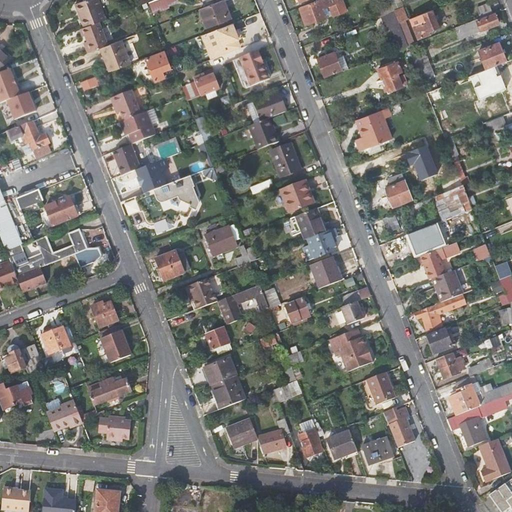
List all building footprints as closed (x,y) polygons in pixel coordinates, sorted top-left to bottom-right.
[(80,0),(74,3),(83,27),(99,21),(105,18),(98,0),(80,0)] [(173,0),(151,0),(148,1),(152,12),(164,7),(163,4),(173,0)] [(230,16),(223,0),(219,0),(199,8),(206,26),(230,16)] [(346,10),(342,0),(315,0),(299,6),(305,23),(332,13),(333,15),(346,10)] [(371,0),(378,16),(380,15),(394,10),(389,0),(371,0)] [(476,7),(479,17),(492,12),(488,2),(476,7)] [(400,7),(394,9),(394,10),(398,21),(404,19),(400,7)] [(438,26),(432,8),(416,15),(409,17),(418,39),(430,34),(429,29),(438,26)] [(391,27),(400,48),(408,45),(403,34),(398,21),(394,10),(380,15),(386,29),(391,27)] [(498,23),(493,11),(492,12),(479,17),(460,24),(465,36),(498,23)] [(409,31),(404,19),(398,21),(403,34),(409,31)] [(108,44),(99,21),(83,27),(80,28),(82,35),(85,34),(87,41),(83,42),(87,52),(99,48),(108,44)] [(238,38),(232,22),(216,29),(208,32),(215,53),(235,46),(232,40),(238,38)] [(130,62),(121,39),(108,44),(99,48),(109,71),(130,62)] [(417,47),(415,42),(408,45),(417,68),(430,63),(423,45),(417,47)] [(479,50),(486,69),(499,63),(499,62),(505,60),(498,42),(479,50)] [(0,71),(8,69),(4,66),(12,57),(3,49),(1,51),(0,50),(0,71)] [(146,58),(155,80),(162,77),(173,73),(164,50),(146,58)] [(269,79),(258,50),(240,58),(251,86),(269,79)] [(341,69),(342,70),(348,68),(343,54),(336,57),(334,52),(317,59),(324,76),(341,69)] [(398,61),(377,69),(381,78),(383,77),(388,89),(402,84),(397,72),(401,70),(398,61)] [(434,73),(430,63),(417,68),(421,78),(434,73)] [(10,68),(8,69),(0,71),(0,102),(7,100),(20,95),(10,68)] [(480,87),(488,83),(498,79),(495,72),(475,80),(474,78),(467,80),(470,88),(478,85),(478,87),(480,87)] [(213,73),(181,85),(185,95),(187,101),(218,88),(213,73)] [(101,83),(98,75),(85,80),(88,88),(101,83)] [(490,89),(488,83),(480,87),(482,92),(490,89)] [(119,108),(123,120),(140,113),(131,89),(111,97),(115,110),(119,108)] [(511,90),(495,97),(502,116),(503,115),(511,112),(511,90)] [(20,95),(7,100),(14,119),(35,111),(31,99),(32,99),(29,91),(20,95)] [(285,111),(283,105),(279,96),(278,92),(254,101),(261,120),(266,118),(285,111)] [(386,107),(367,115),(369,122),(359,126),(363,136),(355,139),(360,150),(367,148),(392,138),(383,117),(389,115),(386,107)] [(151,109),(145,111),(150,124),(157,122),(151,109)] [(150,124),(145,111),(140,113),(123,120),(120,121),(124,131),(128,129),(133,143),(155,135),(150,124)] [(367,115),(356,119),(359,126),(369,122),(367,115)] [(506,123),(503,115),(502,116),(486,122),(489,130),(506,123)] [(206,123),(203,116),(194,119),(197,126),(206,123)] [(270,129),(266,118),(261,120),(248,125),(258,149),(277,141),(272,128),(270,129)] [(39,135),(33,120),(8,130),(12,141),(19,138),(26,154),(33,151),(35,157),(51,151),(48,144),(49,143),(45,132),(39,135)] [(128,129),(124,131),(130,145),(130,144),(133,143),(128,129)] [(459,154),(452,136),(445,139),(452,157),(459,154)] [(152,147),(157,161),(165,158),(180,152),(175,138),(152,147)] [(270,151),(279,176),(300,168),(290,143),(270,151)] [(135,169),(139,168),(130,144),(130,145),(113,151),(122,174),(124,174),(135,169)] [(509,157),(497,162),(499,168),(511,163),(509,157)] [(167,165),(165,158),(157,161),(139,168),(135,169),(138,177),(137,178),(140,186),(142,186),(145,193),(165,185),(160,172),(162,167),(167,165)] [(0,233),(7,251),(22,245),(0,190),(0,168),(7,166),(4,163),(0,164),(0,233)] [(224,169),(222,163),(213,166),(216,172),(224,169)] [(386,188),(394,208),(413,200),(402,173),(389,178),(391,186),(386,188)] [(143,210),(147,220),(147,221),(148,221),(148,222),(149,223),(150,223),(151,223),(152,223),(153,223),(154,223),(162,220),(161,218),(165,216),(167,221),(174,224),(179,213),(185,216),(189,214),(192,207),(196,209),(198,203),(195,193),(197,192),(190,175),(165,185),(145,193),(135,197),(141,211),(143,210)] [(442,184),(445,193),(463,186),(460,177),(442,184)] [(250,187),(253,193),(273,185),(271,179),(250,187)] [(280,190),(289,212),(313,202),(305,180),(280,190)] [(454,194),(461,213),(472,209),(463,186),(445,193),(442,194),(444,198),(454,194)] [(16,198),(21,209),(43,200),(39,189),(16,198)] [(45,205),(53,226),(77,215),(70,196),(45,205)] [(301,231),(304,239),(307,238),(325,231),(315,207),(291,217),(296,232),(301,231)] [(386,225),(398,221),(395,214),(383,219),(386,225)] [(234,239),(241,237),(235,223),(229,226),(228,224),(204,234),(212,255),(237,246),(234,239)] [(336,236),(333,228),(325,231),(307,238),(309,244),(302,247),(307,260),(315,257),(336,249),(331,238),(336,236)] [(87,248),(79,229),(70,233),(74,244),(77,252),(82,267),(93,263),(99,255),(97,249),(87,248)] [(435,249),(437,250),(454,243),(452,238),(449,239),(448,235),(440,238),(442,243),(435,246),(429,232),(410,239),(417,256),(435,249)] [(53,253),(46,235),(35,240),(40,252),(26,258),(22,245),(7,251),(10,259),(19,283),(22,290),(47,281),(42,266),(75,254),(77,252),(74,244),(53,253)] [(461,252),(457,242),(454,243),(437,250),(422,256),(425,266),(430,264),(432,271),(428,273),(431,279),(432,279),(447,273),(444,267),(442,260),(461,252)] [(491,256),(486,245),(473,250),(474,253),(472,254),(474,259),(476,258),(478,261),(491,256)] [(235,259),(238,265),(250,261),(248,255),(246,249),(245,246),(238,249),(241,256),(235,259)] [(490,251),(494,261),(499,259),(495,248),(490,251)] [(155,258),(163,280),(184,271),(175,250),(155,258)] [(310,264),(319,288),(342,280),(333,255),(310,264)] [(12,286),(19,283),(10,259),(0,263),(0,287),(5,285),(10,284),(12,286)] [(464,294),(455,270),(432,279),(435,287),(438,286),(444,301),(464,294)] [(511,301),(511,274),(500,279),(510,303),(511,302),(511,301)] [(185,286),(188,293),(191,293),(193,298),(197,308),(217,301),(208,277),(185,286)] [(256,306),(258,312),(262,311),(269,308),(262,291),(259,284),(219,300),(228,324),(242,319),(236,304),(255,296),(258,305),(256,306)] [(274,287),(262,291),(269,308),(281,304),(274,287)] [(368,287),(359,291),(362,299),(372,296),(368,287)] [(342,297),(345,306),(358,301),(362,299),(359,291),(342,297)] [(444,301),(435,305),(416,312),(418,318),(424,315),(430,330),(444,325),(440,314),(467,303),(464,294),(444,301)] [(309,315),(302,295),(284,302),(292,322),(309,315)] [(110,301),(103,304),(102,301),(92,305),(100,326),(117,319),(110,301)] [(364,318),(358,301),(345,306),(342,307),(348,324),(364,318)] [(509,308),(499,311),(503,326),(510,324),(511,324),(511,309),(511,308),(509,308)] [(249,322),(244,331),(251,336),(256,327),(249,322)] [(70,343),(75,341),(72,331),(66,334),(63,326),(62,326),(61,323),(48,328),(50,331),(41,334),(49,354),(62,348),(64,354),(71,351),(69,345),(70,345),(70,343)] [(134,353),(122,323),(102,331),(114,361),(134,353)] [(229,341),(223,326),(205,333),(211,349),(229,341)] [(361,336),(358,328),(330,339),(336,354),(340,353),(347,371),(373,360),(363,335),(361,336)] [(500,340),(511,335),(511,328),(498,334),(500,340)] [(427,337),(433,353),(452,345),(446,329),(427,337)] [(499,344),(495,335),(484,340),(487,348),(499,344)] [(273,345),(269,336),(261,339),(267,352),(281,347),(279,343),(273,345)] [(229,341),(215,347),(219,355),(233,350),(229,341)] [(22,368),(24,374),(30,372),(38,369),(45,366),(36,344),(20,350),(19,347),(17,346),(16,345),(14,345),(12,346),(10,347),(9,350),(9,351),(10,353),(8,354),(9,356),(5,357),(6,359),(3,360),(6,368),(9,366),(11,372),(22,368)] [(304,361),(300,351),(288,355),(292,366),(304,361)] [(457,358),(454,352),(437,359),(445,379),(461,372),(460,370),(466,367),(462,356),(457,358)] [(205,367),(212,385),(237,375),(230,357),(205,367)] [(468,367),(471,375),(494,367),(490,358),(468,367)] [(285,369),(290,383),(293,381),(297,380),(292,366),(285,369)] [(41,376),(38,369),(30,372),(33,379),(41,376)] [(396,397),(387,372),(367,379),(377,405),(396,397)] [(212,385),(221,409),(244,401),(247,399),(237,375),(212,385)] [(89,392),(94,405),(108,400),(131,391),(126,378),(114,382),(112,377),(100,382),(101,387),(89,392)] [(29,394),(31,393),(27,381),(6,389),(3,382),(0,383),(0,402),(3,409),(15,405),(23,401),(25,405),(32,402),(29,394)] [(450,397),(457,415),(498,399),(511,393),(511,382),(494,390),(491,384),(481,387),(479,382),(459,390),(459,393),(450,397)] [(292,395),(288,383),(274,389),(278,401),(292,395)] [(502,409),(498,399),(457,415),(447,419),(452,431),(461,427),(469,447),(488,439),(480,419),(502,409)] [(69,427),(82,423),(81,419),(74,400),(61,405),(61,407),(46,413),(53,431),(68,425),(69,427)] [(397,410),(396,407),(384,412),(398,446),(414,439),(406,417),(409,416),(406,407),(397,410)] [(122,419),(122,417),(108,416),(108,418),(100,417),(98,433),(106,434),(106,438),(122,440),(123,437),(129,438),(131,420),(122,419)] [(280,430),(257,435),(258,438),(264,453),(287,448),(282,435),(290,431),(285,417),(277,420),(280,430)] [(234,448),(258,438),(257,435),(251,418),(227,428),(234,448)] [(313,420),(302,423),(304,430),(315,427),(313,420)] [(363,428),(360,421),(348,426),(356,446),(362,444),(370,465),(394,456),(387,437),(375,442),(372,434),(363,437),(360,429),(363,428)] [(336,459),(358,450),(356,446),(348,426),(347,424),(337,428),(340,434),(328,438),(336,459)] [(322,441),(316,428),(299,434),(302,442),(304,441),(305,445),(302,446),(307,457),(323,451),(320,442),(322,441)] [(511,472),(499,439),(479,446),(488,469),(481,471),(486,483),(511,472)] [(511,511),(511,478),(490,495),(501,511),(511,511)] [(18,489),(4,487),(2,509),(30,511),(32,490),(18,489)] [(75,511),(77,500),(68,499),(63,498),(63,496),(64,489),(45,488),(42,511),(75,511)] [(98,490),(95,511),(117,511),(120,492),(98,490)]
